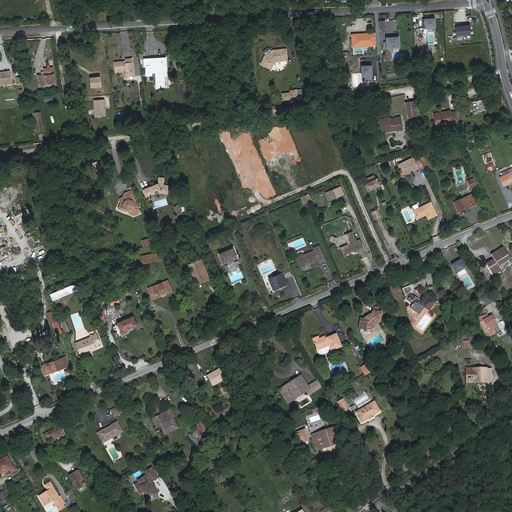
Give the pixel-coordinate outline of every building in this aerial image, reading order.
[(433,18),(421,19),(421,28),(434,27),(433,18)] [(470,25),(455,26),(455,35),(470,34),(470,25)] [(352,36),(352,34),(347,34),(347,46),(370,45),(369,33),(360,34),(360,36),(352,36)] [(398,37),(385,38),(385,50),(399,49),(398,37)] [(276,61),(287,60),(286,49),(271,50),(263,56),(260,64),(271,69),(273,63),(276,61)] [(122,62),(112,63),(113,72),(124,71),(125,79),(132,78),(130,58),(122,59),(122,62)] [(153,73),(153,77),(154,86),(161,86),(160,75),(163,75),(164,75),(163,72),(162,58),(141,60),(142,67),(144,67),(144,76),(150,75),(149,73),(153,73)] [(345,66),(338,67),(340,75),(346,74),(345,66)] [(371,66),(360,67),(361,78),(372,77),(371,66)] [(41,78),(41,76),(37,77),(39,87),(54,84),(52,69),(43,70),(44,75),(44,78),(41,78)] [(0,84),(11,82),(8,70),(0,71),(0,84)] [(98,76),(89,77),(90,87),(100,86),(98,76)] [(298,98),(297,89),(290,90),(291,93),(283,94),(284,100),(298,98)] [(104,99),(93,99),(94,116),(105,115),(104,99)] [(482,100),(471,101),(473,111),(484,109),(482,100)] [(415,101),(406,103),(409,116),(417,115),(415,101)] [(435,126),(451,124),(451,123),(452,125),(457,124),(455,111),(449,112),(449,110),(432,113),(435,126)] [(38,113),(32,115),(33,123),(34,129),(36,128),(41,128),(38,113)] [(389,118),(380,120),(382,132),(397,129),(397,128),(402,127),(400,118),(392,119),(391,121),(389,121),(389,118)] [(489,150),(481,153),(487,171),(494,168),(494,165),(489,150)] [(412,158),(399,164),(402,169),(404,174),(404,175),(409,173),(408,169),(412,167),(411,165),(415,163),(412,158)] [(509,172),(499,177),(503,186),(511,181),(511,168),(508,170),(509,172)] [(380,185),(377,179),(375,175),(369,178),(370,182),(367,183),(366,184),(369,190),(380,185)] [(474,177),(468,180),(471,189),(477,186),(474,177)] [(146,198),(156,194),(162,192),(168,192),(169,187),(164,186),(164,178),(158,178),(158,184),(142,190),(146,198)] [(336,188),(328,191),(331,198),(339,195),(336,188)] [(124,201),(120,202),(117,210),(124,213),(128,211),(129,215),(132,216),(140,213),(137,207),(136,206),(134,205),(135,204),(136,202),(134,202),(133,201),(133,200),(134,198),(131,191),(124,194),(122,197),(124,201)] [(467,206),(468,208),(477,204),(472,193),(454,201),(458,211),(467,206)] [(438,215),(432,202),(414,210),(418,217),(427,213),(430,219),(438,215)] [(381,216),(378,209),(372,211),(375,218),(381,216)] [(420,223),(430,219),(427,213),(418,217),(420,223)] [(239,232),(245,229),(242,223),(236,226),(239,232)] [(345,255),(363,248),(360,239),(356,240),(352,231),(343,235),(347,244),(341,247),(345,255)] [(99,243),(94,246),(98,253),(102,250),(99,243)] [(44,252),(45,254),(49,253),(47,244),(40,246),(42,252),(44,252)] [(314,250),(296,257),(300,267),(318,260),(319,262),(324,260),(318,246),(313,248),(314,250)] [(232,248),(218,254),(222,265),(236,259),(232,248)] [(494,259),(486,264),(493,276),(500,271),(498,266),(509,258),(503,248),(491,255),(494,259)] [(155,255),(156,263),(163,261),(161,254),(155,255)] [(143,265),(156,263),(155,255),(142,257),(143,265)] [(201,260),(199,261),(204,273),(201,275),(202,277),(204,276),(204,277),(206,277),(207,280),(209,279),(201,260)] [(465,269),(460,260),(452,265),(457,274),(465,269)] [(204,273),(199,261),(188,264),(196,284),(207,280),(206,277),(204,277),(204,276),(202,277),(201,275),(204,273)] [(282,274),(269,280),(274,291),(280,288),(280,287),(282,286),(282,287),(287,285),(282,274)] [(168,280),(153,287),(156,296),(165,292),(166,295),(173,292),(168,280)] [(403,299),(409,303),(410,301),(413,303),(410,307),(419,313),(423,307),(427,310),(434,301),(423,294),(419,300),(411,295),(413,293),(410,292),(408,285),(402,288),(405,296),(403,299)] [(156,296),(153,287),(148,289),(153,300),(166,295),(165,292),(156,296)] [(70,293),(68,288),(50,296),(52,301),(70,293)] [(489,306),(492,304),(488,296),(483,299),(488,307),(489,306)] [(47,312),(57,335),(63,332),(54,310),(47,312)] [(371,318),(366,318),(364,320),(364,321),(360,320),(358,330),(363,330),(364,333),(368,330),(369,331),(373,329),(373,327),(376,325),(377,324),(377,321),(379,321),(380,314),(378,313),(372,312),(372,316),(371,318)] [(493,327),(497,325),(492,317),(488,319),(486,315),(482,318),(481,318),(478,319),(488,337),(496,332),(494,329),(493,327)] [(117,321),(120,332),(119,332),(121,336),(129,333),(129,332),(131,331),(131,330),(134,329),(133,326),(136,325),(133,316),(117,321)] [(60,320),(65,334),(69,332),(63,319),(60,320)] [(100,343),(95,334),(90,336),(91,338),(76,344),(81,355),(95,349),(94,345),(100,343)] [(335,334),(325,339),(324,336),(319,339),(318,337),(312,340),(318,352),(329,346),(332,351),(341,346),(335,334)] [(467,342),(466,349),(478,349),(478,342),(475,342),(475,337),(469,337),(469,342),(467,342)] [(50,363),(42,367),(45,375),(53,371),(53,372),(69,366),(67,361),(69,360),(68,358),(66,359),(65,357),(58,360),(58,359),(50,363)] [(16,363),(11,366),(14,375),(20,372),(16,363)] [(372,373),(368,365),(360,370),(365,377),(372,373)] [(209,376),(214,386),(226,379),(220,369),(209,376)] [(485,371),(466,371),(466,381),(472,381),(472,384),(485,384),(485,371)] [(309,390),(301,376),(293,380),(294,382),(290,384),(289,383),(281,388),(288,399),(304,389),(306,392),(309,390)] [(317,381),(308,386),(312,393),(321,387),(317,381)] [(287,403),(306,392),(304,389),(288,399),(281,388),(278,389),(287,403)] [(349,411),(343,401),(337,404),(343,414),(349,411)] [(374,403),(355,415),(362,426),(369,421),(370,422),(375,419),(374,418),(381,414),(374,403)] [(119,406),(112,410),(116,417),(123,413),(119,406)] [(154,419),(157,426),(162,425),(163,424),(166,430),(176,426),(172,415),(175,414),(174,409),(162,414),(163,417),(160,418),(160,416),(154,419)] [(176,426),(166,430),(163,424),(162,425),(166,434),(179,428),(175,417),(177,416),(175,414),(172,415),(176,426)] [(104,429),(98,433),(104,444),(113,438),(115,441),(120,438),(119,436),(125,432),(119,421),(113,424),(113,425),(104,430),(104,429)] [(199,429),(194,431),(200,442),(209,437),(202,423),(197,425),(199,429)] [(336,426),(311,435),(315,446),(334,440),(336,444),(342,442),(336,426)] [(44,434),(46,442),(48,443),(64,436),(61,427),(44,434)] [(334,440),(315,446),(317,450),(336,444),(334,440)] [(0,473),(0,474),(13,467),(7,456),(0,460),(0,473)] [(69,474),(77,487),(84,482),(77,469),(69,474)] [(139,482),(135,484),(141,494),(144,492),(146,494),(150,492),(151,493),(157,490),(152,482),(151,483),(150,482),(156,478),(151,470),(145,473),(146,476),(138,481),(139,482)] [(58,507),(64,504),(65,503),(62,496),(60,496),(52,482),(47,485),(49,489),(50,490),(48,491),(40,496),(45,505),(55,500),(58,507)] [(239,487),(236,488),(245,503),(247,501),(239,487)]
